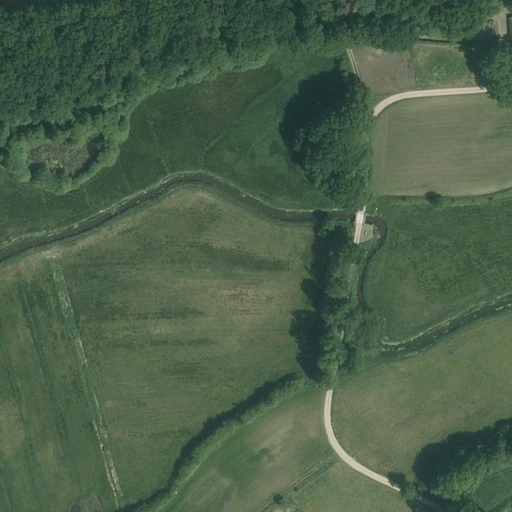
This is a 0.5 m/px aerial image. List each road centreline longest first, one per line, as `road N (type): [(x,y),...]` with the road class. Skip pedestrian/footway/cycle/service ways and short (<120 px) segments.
road 1 (track): [(446,511),(352,464),(328,431),(363,136),(359,82),(341,31),(325,15)]
road 2 (track): [(325,15),(250,28),(0,109)]
road 3 (track): [(362,108),(409,93),(511,85)]
